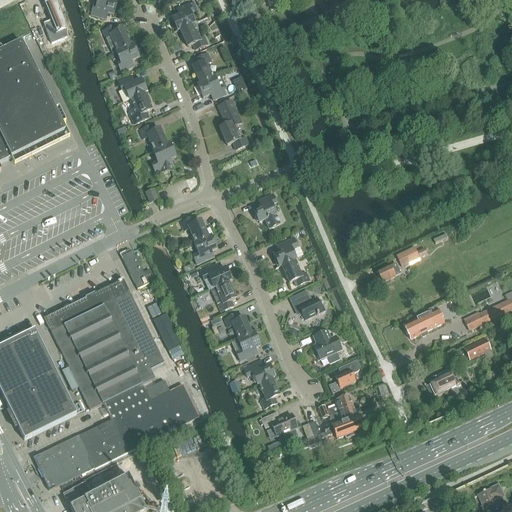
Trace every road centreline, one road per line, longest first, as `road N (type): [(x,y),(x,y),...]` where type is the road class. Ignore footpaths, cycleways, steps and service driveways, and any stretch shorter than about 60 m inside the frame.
road 1 (unclassified): [(407,425),(297,170)]
road 2 (secondary): [(511,409),(293,511)]
road 3 (residential): [(309,392),(215,196)]
road 4 (residential): [(215,196),(186,99),(146,16)]
road 5 (secondary): [(350,511),(511,435)]
road 6 (unclassified): [(0,296),(137,227)]
